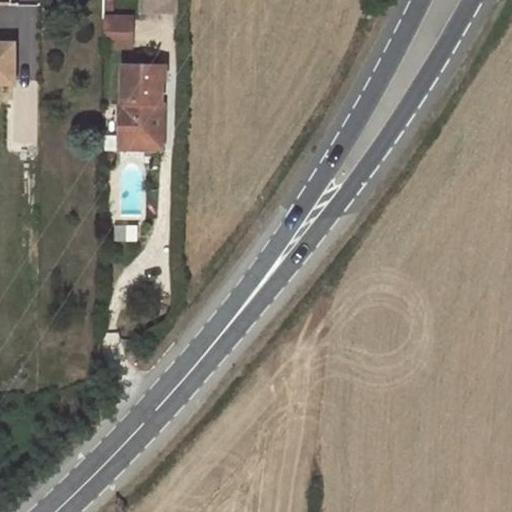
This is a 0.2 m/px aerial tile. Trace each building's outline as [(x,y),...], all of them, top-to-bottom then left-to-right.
[(145,0),(145,12),(177,12),(177,0),(145,0)] [(130,18),(102,18),(101,47),(130,47),(130,18)] [(0,82),(16,82),(15,42),(0,42),(0,82)] [(121,66),(120,134),(159,135),(161,67),(121,66)] [(159,135),(120,134),(119,145),(159,146),(159,135)]
